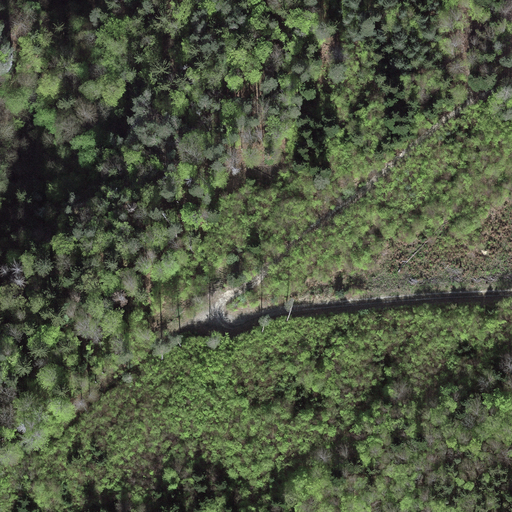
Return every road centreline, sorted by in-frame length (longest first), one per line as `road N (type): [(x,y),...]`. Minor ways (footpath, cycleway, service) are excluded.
road 1 (track): [(511,81),(355,195),(224,308),(157,346),(0,475)]
road 2 (track): [(224,308),(511,290)]
